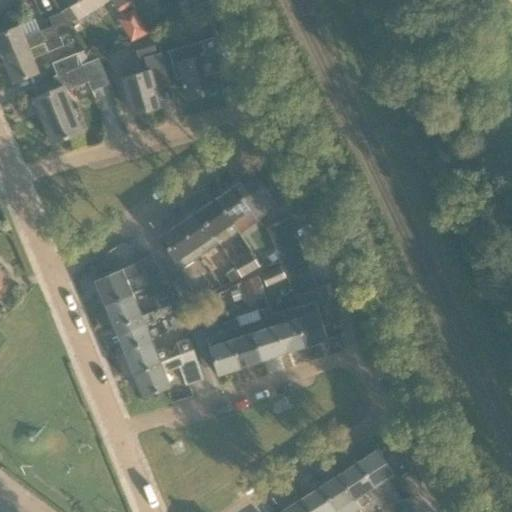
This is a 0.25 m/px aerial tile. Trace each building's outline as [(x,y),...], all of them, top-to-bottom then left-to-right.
[(130,0),(129,0),(68,0),(79,16),(103,0),(112,0),(117,8),(130,0)] [(149,31),(134,8),(118,19),(132,42),(149,31)] [(0,48),(4,58),(59,35),(72,30),(61,12),(48,17),(52,25),(24,36),(19,25),(0,32),(0,48)] [(59,35),(4,58),(13,80),(38,70),(32,57),(63,45),(59,35)] [(199,41),(168,50),(176,79),(182,77),(188,98),(217,90),(212,73),(210,66),(223,63),(225,70),(226,69),(223,59),(216,36),(199,41)] [(157,52),(152,37),(134,42),(139,57),(157,52)] [(52,62),(57,74),(81,65),(80,63),(89,60),(84,49),(76,53),(52,62)] [(167,74),(161,53),(144,57),(147,65),(148,70),(122,77),(133,114),(162,106),(157,89),(154,78),(163,75),(166,74),(167,74)] [(99,57),(81,65),(57,74),(53,76),(57,88),(33,97),(52,143),(82,131),(65,91),(88,81),(91,90),(109,83),(99,57)] [(253,172),(235,184),(252,209),(251,209),(256,217),(276,205),(253,172)] [(233,222),(251,209),(252,209),(235,184),(215,198),(232,222),(233,222)] [(197,210),(213,235),(225,227),(231,236),(239,231),(233,222),(232,222),(215,198),(197,210)] [(197,210),(178,223),(200,255),(219,243),(213,235),(197,210)] [(271,238),(294,229),(289,218),(267,228),(271,238)] [(200,255),(178,223),(158,236),(175,261),(181,269),(200,255)] [(271,238),(276,250),(299,241),(294,229),(271,238)] [(299,241),(276,250),(281,262),(303,253),(299,241)] [(235,267),(241,276),(259,265),(250,251),(232,262),(235,267)] [(281,262),(286,274),(308,265),(303,253),(281,262)] [(164,277),(151,254),(139,261),(145,271),(152,285),(164,277)] [(106,304),(133,293),(127,279),(145,271),(139,261),(123,269),(96,280),(106,304)] [(285,278),(279,264),(262,272),(267,285),(285,278)] [(308,265),(286,274),(290,285),(313,276),(308,265)] [(241,276),(235,267),(225,273),(230,282),(240,275),(241,277),(241,276)] [(196,296),(184,275),(171,283),(183,304),(196,296)] [(261,292),(256,276),(244,281),(249,296),(261,292)] [(317,287),(313,276),(290,285),(295,297),(317,287)] [(142,315),(142,314),(133,293),(106,304),(115,327),(142,315)] [(159,308),(176,301),(173,293),(155,301),(158,307),(159,308)] [(314,301),(293,308),(305,346),(326,339),(314,301)] [(262,360),(284,353),(268,306),(257,310),(260,318),(250,322),(262,360)] [(284,353),(305,346),(293,308),(271,315),(269,306),(268,306),(284,353)] [(125,350),(152,339),(150,334),(146,325),(155,321),(154,320),(151,310),(142,314),(142,315),(115,327),(125,350)] [(229,329),(228,329),(241,367),(262,360),(250,322),(239,325),(236,317),(226,320),(229,329)] [(218,374),(241,367),(228,329),(212,334),(209,327),(192,332),(203,367),(214,363),(218,374)] [(152,339),(125,350),(134,373),(174,356),(179,353),(193,349),(189,337),(175,341),(172,351),(166,349),(162,348),(156,350),(152,339)] [(203,379),(193,349),(179,353),(174,356),(134,373),(143,396),(171,385),(165,372),(179,366),(186,385),(203,379)] [(374,486),(385,503),(401,498),(388,478),(395,473),(379,448),(358,461),(374,486)] [(358,461),(339,474),(362,507),(371,501),(365,492),(374,486),(358,461)] [(354,511),(362,507),(339,474),(321,486),(337,510),(336,511),(354,511)] [(311,511),(334,511),(336,511),(337,510),(321,486),(302,498),(311,511)] [(390,504),(393,511),(401,511),(416,507),(412,496),(402,500),(401,498),(385,503),(387,506),(390,504)] [(311,511),(302,498),(282,511),(283,511),(311,511)]
